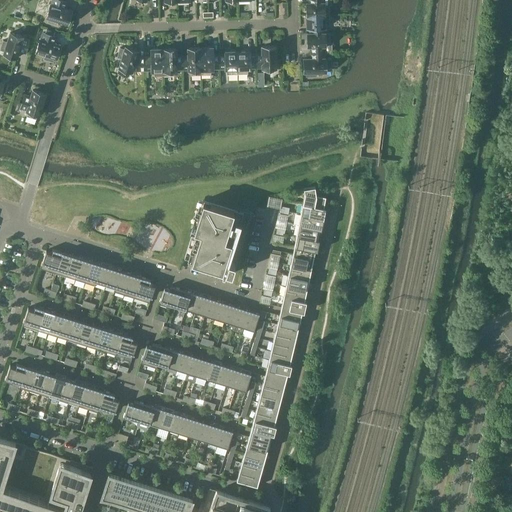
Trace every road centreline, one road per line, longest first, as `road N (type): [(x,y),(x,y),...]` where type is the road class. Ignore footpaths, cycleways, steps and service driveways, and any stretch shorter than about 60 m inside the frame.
road 1 (residential): [(32,233),(281,311)]
road 2 (residential): [(81,26),(295,27)]
road 3 (residential): [(21,221),(81,26)]
road 4 (tertiary): [(511,335),(477,378),(450,511)]
road 5 (tertiary): [(463,511),(486,404),(511,363)]
road 6 (residential): [(107,451),(244,493)]
road 7 (residential): [(0,351),(126,391)]
road 8 (residential): [(18,294),(144,333)]
road 9 (residential): [(126,391),(250,430)]
road 10 (residential): [(144,333),(266,371)]
